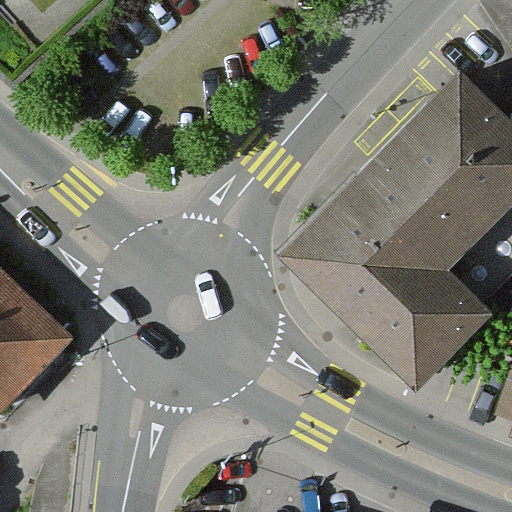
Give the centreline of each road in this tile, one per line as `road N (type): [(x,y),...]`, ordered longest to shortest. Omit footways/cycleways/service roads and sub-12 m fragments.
road 1 (tertiary): [(428,0),(273,162),(210,254)]
road 2 (secondary): [(511,488),(324,413),(231,354)]
road 3 (residential): [(141,410),(87,407),(48,416),(24,438),(25,468),(0,501)]
road 4 (secondary): [(138,272),(0,151)]
